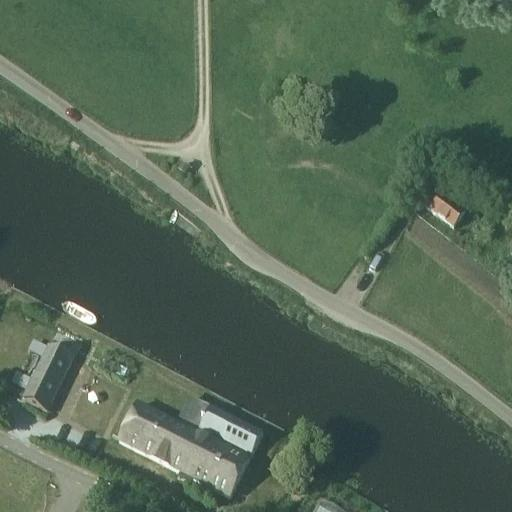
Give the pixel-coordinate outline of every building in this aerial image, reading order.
[(182,165),(178,171),(185,176),(190,170),(182,165)] [(431,211),(430,212),(454,231),(473,207),(454,194),(448,202),(432,189),(421,204),(431,211)] [(48,415),(75,359),(51,347),(24,403),(48,415)] [(83,390),(88,370),(78,368),(73,388),(83,390)] [(137,406),(118,443),(229,499),(249,460),(227,449),(226,451),(214,445),(217,440),(225,444),(250,457),(261,435),(209,408),(198,431),(205,434),(202,439),(137,406)] [(339,511),(320,502),(315,511),(339,511)]
